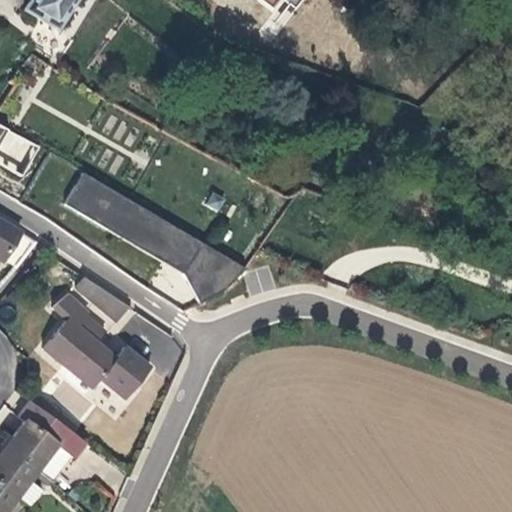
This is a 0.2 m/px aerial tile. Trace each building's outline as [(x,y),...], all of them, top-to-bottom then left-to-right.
[(26,0),(8,25),(39,45),(52,34),(72,0),(26,0)] [(0,123),(0,164),(22,178),(40,147),(0,123)] [(212,308),(239,263),(81,172),(63,205),(197,282),(189,295),(212,308)] [(111,324),(121,309),(77,280),(70,290),(111,324)] [(119,402),(144,370),(119,349),(110,360),(91,345),(99,334),(79,318),(82,314),(62,299),(55,301),(46,311),(61,323),(38,351),(86,389),(93,380),(119,402)] [(69,462),(81,446),(26,406),(14,421),(20,426),(9,442),(1,451),(0,452),(0,511),(10,500),(31,473),(47,486),(67,461),(69,462)] [(0,449),(1,451),(9,442),(4,438),(0,444),(0,449)]
